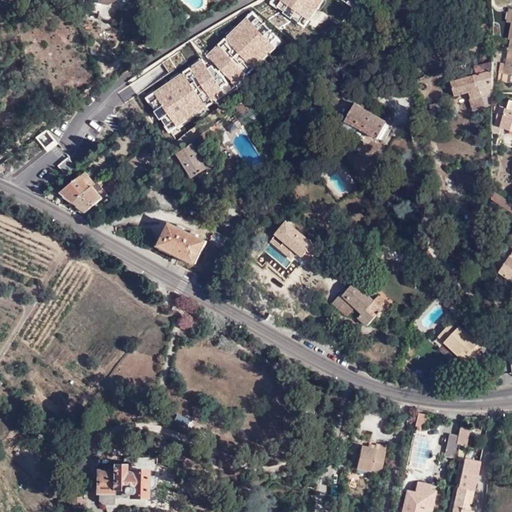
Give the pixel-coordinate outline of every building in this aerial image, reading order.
[(91,0),(90,11),(98,12),(97,18),(113,20),(114,15),(119,12),(116,7),(126,0),(91,0)] [(279,0),(274,0),(272,4),(278,8),(283,2),(279,0)] [(301,24),(305,18),(310,21),(320,7),(318,6),(322,0),(279,0),(283,2),(278,8),(301,24)] [(320,7),(324,9),(329,1),(327,0),(322,0),(318,6),(320,7)] [(253,23),(259,17),(253,11),(247,16),(249,18),(253,23)] [(227,75),(234,83),(242,76),(243,78),(258,64),(256,63),(263,56),(265,58),(276,47),(272,43),(278,38),(259,17),(253,23),(249,18),(238,28),(240,30),(232,37),(231,35),(223,42),(216,48),(218,50),(210,57),(220,68),(227,75)] [(305,18),(301,24),(307,28),(311,22),(310,21),(305,18)] [(238,28),(235,25),(228,32),(231,35),(232,37),(240,30),(238,28)] [(276,47),(278,49),(283,44),(278,38),(272,43),(276,47)] [(206,52),(210,57),(218,50),(216,48),(214,46),(206,52)] [(258,64),(260,67),(268,60),(265,58),(263,56),(256,63),(258,64)] [(194,63),(196,66),(197,68),(206,62),(202,57),(194,63)] [(408,67),(407,60),(397,62),(398,68),(408,67)] [(492,104),(492,61),(472,67),(475,75),(449,82),(453,97),(466,93),(472,112),(485,108),(484,106),(492,104)] [(166,126),(173,122),(177,127),(194,115),(193,113),(201,107),(203,109),(218,99),(217,97),(225,92),(223,88),(210,69),(206,62),(197,68),(196,66),(187,72),(181,76),(182,78),(174,84),(172,82),(154,94),(158,99),(151,104),(166,126)] [(210,69),(223,88),(229,84),(224,78),(227,75),(220,68),(217,70),(214,66),(210,69)] [(174,84),(182,78),(181,76),(178,73),(170,79),(172,82),(174,84)] [(234,83),(238,87),(246,80),(243,78),(242,76),(234,83)] [(218,99),(220,102),(228,97),(225,92),(217,97),(218,99)] [(154,94),(154,93),(145,98),(150,104),(151,104),(158,99),(154,94)] [(511,96),(511,97),(508,106),(497,103),(495,110),(498,110),(497,125),(511,129),(511,96)] [(446,116),(443,102),(430,105),(433,118),(446,116)] [(378,140),(379,138),(387,125),(388,123),(356,104),(346,120),(347,121),(343,127),(345,129),(345,130),(350,134),(351,132),(353,133),(357,127),(378,140)] [(194,115),(197,118),(205,112),(203,109),(201,107),(193,113),(194,115)] [(150,130),(145,122),(141,125),(147,133),(150,130)] [(166,126),(165,127),(169,133),(177,128),(177,127),(173,122),(166,126)] [(387,125),(379,138),(384,142),(393,128),(387,125)] [(212,134),(209,129),(203,133),(197,138),(201,143),(212,134)] [(36,138),(47,152),(58,144),(47,130),(36,138)] [(178,153),(199,189),(208,183),(201,171),(205,167),(191,142),(190,143),(178,153)] [(76,163),(85,154),(77,146),(68,155),(76,163)] [(164,158),(169,155),(164,148),(159,152),(164,158)] [(59,166),(66,174),(76,167),(69,158),(59,166)] [(86,170),(62,190),(66,193),(66,194),(74,200),(96,183),(86,170)] [(97,182),(74,200),(75,202),(92,188),(98,183),(97,182)] [(92,188),(75,202),(78,204),(77,205),(85,210),(102,196),(97,189),(100,186),(98,183),(92,188)] [(492,201),(511,212),(511,203),(493,193),(492,201)] [(308,251),(312,254),(317,247),(288,222),(271,241),(280,249),(283,245),(295,255),(297,252),(303,257),(308,251)] [(196,264),(207,242),(171,223),(160,245),(196,264)] [(280,249),(292,259),(295,255),(283,245),(280,249)] [(303,257),(309,261),(320,249),(317,247),(312,254),(308,251),(303,257)] [(511,289),(511,258),(510,257),(499,273),(511,282),(508,287),(511,289)] [(375,298),(355,280),(345,292),(342,290),(333,301),(347,314),(357,303),(364,310),(360,314),(369,322),(377,313),(378,314),(389,302),(380,293),(375,298)] [(438,337),(464,361),(479,345),(453,321),(438,337)] [(426,416),(417,414),(414,426),(422,429),(426,416)] [(466,433),(459,431),(458,438),(457,441),(464,443),(466,433)] [(457,441),(458,438),(448,435),(443,456),(454,459),(457,441)] [(380,474),(386,447),(376,444),(375,446),(375,449),(367,448),(361,446),(357,469),(380,474)] [(452,511),(472,511),(473,511),(469,510),(480,463),(464,460),(452,511)] [(111,466),(111,471),(95,471),(94,493),(96,494),(96,501),(100,505),(111,505),(111,498),(146,498),(146,490),(150,490),(154,487),(154,479),(150,477),(146,476),(146,471),(132,471),(132,473),(123,473),(123,467),(111,466)] [(395,511),(424,511),(425,508),(431,509),(435,490),(428,489),(417,486),(415,492),(406,490),(402,511),(396,510),(395,511)] [(70,497),(71,509),(81,509),(81,496),(70,497)]
